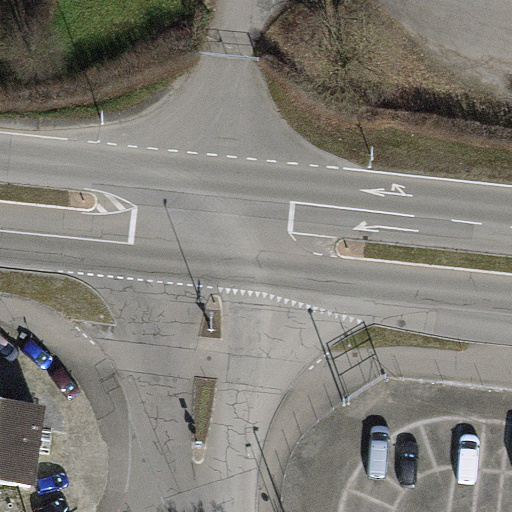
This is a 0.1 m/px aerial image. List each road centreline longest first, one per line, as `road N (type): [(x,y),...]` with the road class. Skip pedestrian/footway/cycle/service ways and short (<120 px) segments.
road 1 (secondary): [(212,260),(511,295)]
road 2 (secondary): [(511,221),(217,186)]
road 3 (tertiary): [(212,260),(195,438),(208,511)]
road 4 (secondary): [(217,186),(0,158)]
road 5 (secondary): [(0,242),(212,260)]
